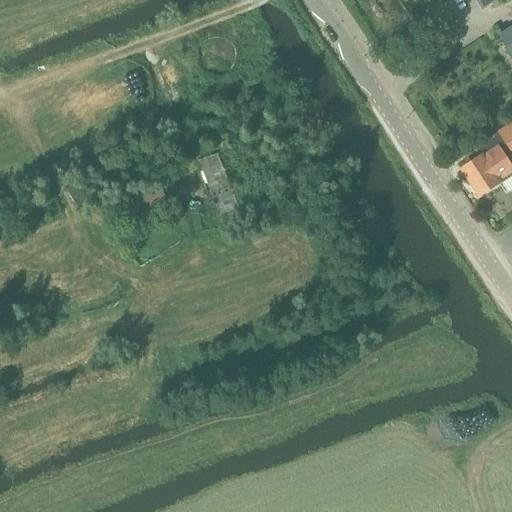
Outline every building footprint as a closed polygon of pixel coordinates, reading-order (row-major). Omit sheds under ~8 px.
[(474,0),(481,9),(495,0),(474,0)] [(511,25),(497,35),(511,58),(511,25)] [(222,62),(222,61),(221,54),(217,48),(211,44),(204,42),(200,42),(197,43),(191,46),(188,50),(186,53),(184,60),(185,67),(189,73),(194,78),(198,79),(202,80),(209,79),(215,75),(220,69),(222,62)] [(499,133),(511,152),(511,122),(498,132),(499,133)] [(480,158),(462,170),(479,195),(498,183),(499,185),(511,176),(511,169),(504,157),(511,152),(499,133),(474,149),(480,158)]
